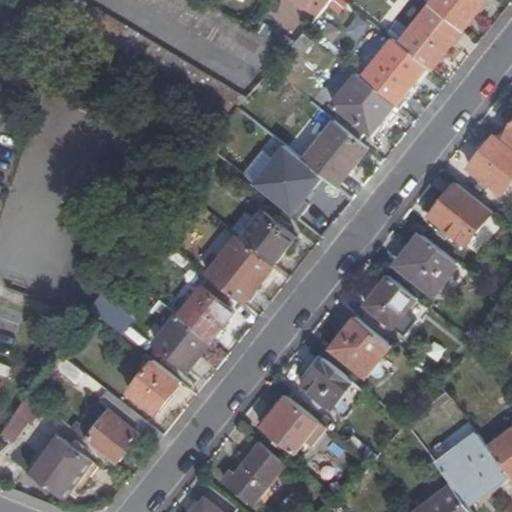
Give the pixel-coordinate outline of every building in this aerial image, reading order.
[(221,116),(236,91),(83,0),(60,0),(52,15),(221,116)] [(145,0),(257,66),(272,41),(253,30),(203,0),(145,0)] [(297,0),(319,12),(330,0),(297,0)] [(434,0),(430,6),(461,31),(471,18),(485,1),(484,0),(434,0)] [(423,14),(398,45),(426,67),(430,70),(461,31),(430,6),(423,14)] [(295,41),(259,19),(253,30),(272,41),(280,45),(286,52),(295,41)] [(295,41),(286,52),(294,60),(311,39),(303,31),(295,41)] [(392,40),(362,79),(394,105),(396,106),(426,67),(398,45),(392,40)] [(334,121),(335,122),(359,141),(367,132),(371,135),(394,105),(362,79),(357,75),(333,104),(342,111),(334,121)] [(335,122),(304,161),(337,187),(368,148),(359,141),(335,122)] [(511,127),(502,140),(511,148),(511,127)] [(511,148),(502,140),(494,135),(468,168),(500,194),(511,179),(511,148)] [(491,212),(456,184),(429,217),(465,245),(491,212)] [(264,213),(242,240),(274,266),(296,238),(264,213)] [(148,228),(139,240),(162,257),(170,247),(148,228)] [(455,263),(422,235),(398,265),(431,292),(455,263)] [(237,236),(206,275),(243,304),(274,266),(242,240),(237,236)] [(373,312),(364,323),(383,339),(416,298),(389,276),(366,306),(373,312)] [(178,316),(210,342),(233,313),(201,287),(178,316)] [(98,297),(89,309),(119,333),(128,320),(98,297)] [(178,316),(162,304),(156,311),(172,323),(155,345),(187,370),(210,342),(178,316)] [(364,323),(357,318),(332,349),(366,376),(391,346),(383,339),(364,323)] [(64,355),(55,366),(78,384),(86,374),(64,355)] [(365,392),(324,359),(302,386),(343,419),(365,392)] [(180,381),(154,360),(128,391),(155,413),(180,381)] [(319,423),(286,396),(261,426),(294,453),(319,423)] [(139,434),(155,447),(164,435),(118,399),(86,441),(115,463),(139,434)] [(4,436),(19,444),(38,409),(22,401),(4,436)] [(75,425),(89,436),(106,414),(92,403),(75,425)] [(506,472),(511,479),(511,430),(489,449),(506,472)] [(29,472),(64,500),(84,475),(90,479),(99,467),(58,435),(29,472)] [(506,472),(489,449),(478,435),(437,467),(452,486),(465,503),(506,472)] [(253,505),(286,465),(259,442),(226,484),(253,505)] [(471,511),(465,503),(452,486),(417,511),(471,511)] [(193,511),(220,511),(205,498),(193,511)]
